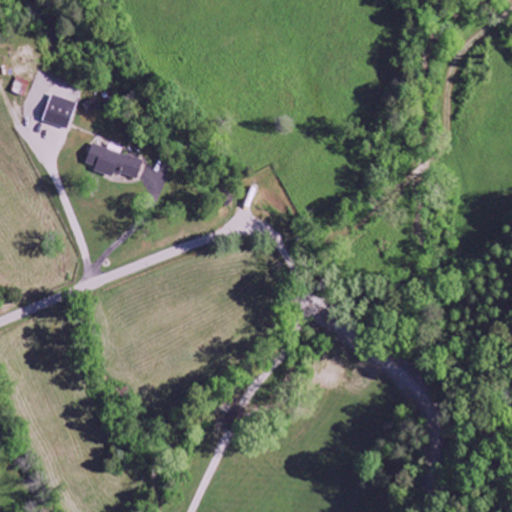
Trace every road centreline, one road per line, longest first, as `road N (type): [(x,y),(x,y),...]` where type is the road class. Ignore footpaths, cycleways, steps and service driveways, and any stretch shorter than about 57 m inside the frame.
road 1 (residential): [(263,231),(305,241),(336,236),(440,152),(453,59),(511,13)]
road 2 (residential): [(0,324),(186,249),(263,231)]
